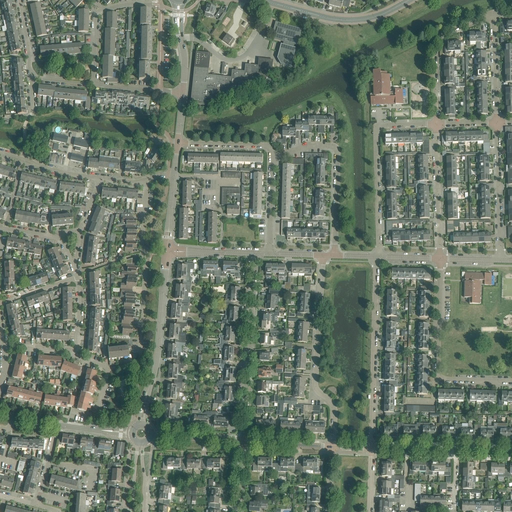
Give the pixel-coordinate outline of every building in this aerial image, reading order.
[(336,0),(335,7),(341,8),(342,6),(343,7),(346,7),(346,5),(349,6),(351,1),(350,0),(336,0)] [(205,13),(205,16),(209,17),(213,18),(216,5),(210,3),(209,6),(208,5),(206,9),(205,9),(204,12),(205,12),(205,13)] [(150,39),(150,30),(150,28),(149,28),(149,15),(151,15),(151,9),(141,9),(140,26),(142,26),(141,63),(139,63),(139,80),(149,80),(149,74),(148,74),(148,61),(149,61),(150,50),(151,50),(151,39),(150,39)] [(226,11),(225,10),(224,12),(220,9),(218,12),(221,14),(218,19),(221,21),(226,13),(225,12),(226,11)] [(504,30),(501,30),(501,34),(504,34),(507,34),(509,34),(509,31),(511,31),(511,21),(507,21),(507,22),(507,24),(504,24),(504,30)] [(276,23),(272,38),(285,41),(284,45),(281,44),(277,59),(281,65),(291,67),(301,30),(276,23)] [(480,32),(476,32),(476,33),(476,42),(476,51),(481,51),(481,42),(482,42),(486,42),(486,39),(486,35),(482,35),(482,33),(482,32),(480,32)] [(470,33),(470,37),(466,37),(467,45),(470,45),(470,43),(476,42),(476,33),(470,33)] [(236,40),(228,34),(223,41),(231,47),(236,40)] [(454,42),(454,52),(461,52),(461,54),(464,54),(464,46),(461,46),(461,42),(458,42),(458,40),(454,40),(454,42)] [(447,45),(445,45),(445,46),(445,55),(448,54),(449,54),(451,52),(454,52),(454,42),(448,42),(448,43),(447,43),(447,45)] [(10,55),(18,55),(17,51),(20,51),(20,48),(21,48),(20,45),(10,47),(11,50),(9,50),(10,55)] [(232,79),(207,76),(210,54),(197,53),(191,103),(204,105),(205,98),(231,100),(231,93),(244,94),(245,87),(257,89),(258,82),(270,83),(270,80),(272,61),(259,60),(259,67),(246,66),(245,73),(233,71),(232,79)] [(389,105),(403,104),(402,104),(402,97),(403,97),(403,89),(395,90),(395,92),(390,92),(390,75),(387,75),(387,72),(381,72),(381,70),(373,71),(373,76),(374,98),(371,98),(371,105),(387,105),(387,104),(389,104),(389,105)] [(473,77),(470,77),(470,80),(470,81),(473,81),(476,80),(483,80),(483,77),(487,77),(486,71),(477,71),(477,76),(473,76),(473,77)] [(107,82),(119,82),(119,78),(112,78),(112,73),(102,73),(102,78),(107,78),(107,82)] [(448,87),(456,87),(458,87),(458,84),(456,84),(456,78),(454,78),(444,78),(445,85),(448,84),(448,87)] [(483,80),(476,80),(476,84),(477,84),(477,90),(487,90),(487,83),(483,83),(483,80)] [(456,87),(448,87),(448,90),(445,91),(445,97),(455,97),(454,91),(456,91),(456,87)] [(89,109),(90,102),(91,97),(86,97),(87,92),(82,91),(81,101),(85,102),(85,108),(89,109)] [(91,103),(97,104),(100,104),(100,105),(101,92),(96,92),(95,97),(92,97),(91,103)] [(455,109),(445,109),(445,116),(448,116),(448,118),(449,118),(455,118),(455,109)] [(483,135),(483,132),(477,132),(477,142),(483,142),(484,142),(484,140),(489,140),(489,135),(483,135)] [(446,133),(446,135),(444,135),(444,136),(442,136),(442,143),(452,143),(452,133),(446,133)] [(54,134),(53,141),(66,144),(67,141),(68,137),(54,134)] [(423,137),(423,134),(416,134),(417,144),(423,144),(423,143),(423,140),(429,140),(429,137),(423,137)] [(75,139),(74,146),(87,149),(89,142),(75,139)] [(155,149),(148,159),(154,163),(161,153),(155,149)] [(49,154),(48,161),(63,164),(64,158),(49,154)] [(72,154),(70,160),(82,163),(83,157),(72,154)] [(317,160),(317,166),(325,166),(325,163),(328,163),(328,160),(328,154),(323,154),(323,160),(320,160),(317,160)] [(185,156),(185,162),(188,162),(188,163),(193,163),(194,163),(194,155),(188,155),(188,156),(185,156)] [(3,176),(8,177),(11,169),(5,167),(3,176)] [(11,169),(8,177),(13,179),(15,180),(16,176),(17,174),(15,173),(16,171),(11,169)] [(419,181),(417,181),(418,182),(418,184),(425,184),(425,181),(429,181),(428,175),(419,175),(419,181)] [(478,181),(478,185),(486,184),(486,181),(489,181),(489,175),(479,175),(480,181),(478,181)] [(199,186),(192,186),(192,182),(191,182),(191,179),(186,179),(186,182),(183,182),(183,188),(195,189),(199,189),(199,186)] [(396,182),(386,182),(386,183),(386,185),(387,189),(390,188),(390,191),(398,191),(400,191),(400,188),(398,188),(396,188),(396,182)] [(457,182),(447,182),(447,189),(451,189),(451,192),(461,191),(458,191),(458,188),(457,188),(457,182)] [(416,194),(419,194),(429,194),(429,187),(425,187),(425,184),(416,185),(416,194)] [(490,194),(490,190),(490,187),(486,187),(486,184),(478,185),(479,188),(480,188),(480,194),(490,194)] [(387,201),(397,201),(397,195),(398,195),(398,191),(390,191),(390,194),(387,195),(387,201)] [(457,195),(461,195),(461,191),(451,192),(451,195),(447,195),(448,201),(458,201),(457,195)] [(103,215),(105,210),(97,207),(95,212),(103,215)] [(324,214),(324,211),(316,210),(315,214),(314,214),(312,216),(312,220),(323,220),(323,217),(326,217),(326,214),(324,214)] [(95,212),(93,217),(101,220),(103,221),(105,216),(103,215),(95,212)] [(41,216),(40,224),(41,225),(41,226),(44,227),(45,224),(47,225),(49,215),(42,213),(41,216)] [(125,225),(136,225),(136,219),(133,219),(133,214),(121,214),(121,225),(125,225)] [(51,217),(52,227),(56,226),(56,228),(59,227),(59,226),(66,225),(66,227),(69,226),(69,225),(73,224),(72,215),(51,217)] [(92,223),(101,226),(99,225),(101,220),(93,217),(91,222),(92,223)] [(90,228),(98,231),(101,226),(92,223),(90,228)] [(125,225),(125,230),(127,230),(127,234),(126,234),(137,234),(137,228),(132,228),(132,225),(136,225),(125,225)] [(88,233),(93,235),(96,236),(98,231),(90,228),(88,233)] [(386,233),(387,236),(389,236),(389,241),(393,241),(393,242),(399,242),(399,229),(393,229),(393,230),(393,232),(392,232),(386,233)] [(328,231),(326,231),(319,230),(319,239),(322,239),(322,241),(325,241),(326,236),(328,236),(328,231)] [(495,235),(491,235),(491,233),(484,233),(485,243),(491,243),(491,238),(495,237),(495,235)] [(137,234),(126,234),(126,237),(125,237),(125,242),(136,242),(131,242),(131,239),(136,239),(136,234),(137,234)] [(14,236),(11,235),(11,239),(8,238),(6,247),(12,248),(14,236)] [(18,249),(17,251),(23,252),(26,238),(23,237),(22,241),(19,240),(18,249)] [(136,248),(136,242),(125,242),(125,243),(126,243),(126,246),(125,246),(125,251),(131,251),(131,248),(136,248)] [(59,246),(48,251),(50,257),(58,253),(57,251),(61,249),(59,246)] [(64,257),(63,254),(59,256),(58,253),(50,257),(52,262),(64,257)] [(62,264),(61,261),(65,260),(64,257),(52,262),(54,267),(62,264)] [(121,271),(137,273),(137,270),(137,267),(134,267),(132,267),(133,263),(132,263),(132,259),(132,258),(125,260),(125,261),(126,261),(125,264),(126,264),(126,267),(126,268),(127,268),(127,272),(126,272),(121,271)] [(201,270),(200,274),(200,276),(207,276),(207,274),(211,274),(211,263),(204,262),(204,270),(201,270)] [(195,264),(193,264),(187,263),(186,266),(179,265),(178,272),(190,273),(191,270),(194,270),(195,264)] [(218,263),(211,263),(211,274),(211,270),(214,270),(214,276),(221,276),(221,270),(218,270),(218,263)] [(221,276),(227,277),(227,274),(231,274),(231,271),(231,263),(224,263),(224,270),(221,270),(221,276)] [(238,263),(231,263),(231,271),(234,271),(234,277),(237,277),(237,279),(241,279),(241,271),(238,271),(238,263)] [(68,267),(67,265),(64,266),(62,264),(54,267),(56,272),(68,267)] [(279,273),(278,273),(278,276),(287,277),(287,272),(285,272),(285,265),(279,264),(279,273)] [(68,267),(56,272),(59,278),(67,275),(66,272),(69,270),(68,267)] [(127,277),(127,280),(126,280),(137,281),(138,276),(132,275),(133,272),(137,273),(121,271),(121,277),(127,277)] [(185,280),(185,283),(191,284),(192,277),(190,277),(190,273),(178,272),(178,279),(185,280)] [(492,274),(465,273),(464,298),(470,298),(469,304),(480,304),(480,285),(490,286),(490,274),(492,274)] [(48,282),(45,274),(39,275),(43,285),(45,284),(44,283),(48,282)] [(43,285),(39,275),(34,277),(37,286),(40,285),(40,286),(43,285)] [(34,277),(26,280),(25,280),(29,290),(34,288),(34,287),(37,286),(34,277)] [(137,281),(126,280),(126,284),(121,283),(120,289),(121,289),(130,290),(131,287),(136,287),(136,281),(137,282),(137,281)] [(188,293),(190,293),(191,284),(185,283),(185,286),(177,285),(177,292),(188,293)] [(13,285),(3,286),(3,288),(4,288),(4,292),(7,291),(8,295),(11,294),(16,293),(16,289),(13,289),(13,286),(13,285)] [(239,296),(240,289),(232,288),(233,285),(230,285),(226,285),(226,291),(232,291),(231,295),(239,296)] [(130,290),(121,289),(120,297),(136,299),(135,299),(135,293),(130,293),(130,290)] [(46,292),(41,294),(44,302),(45,305),(50,303),(47,293),(46,292)] [(183,300),(183,303),(189,303),(190,303),(190,297),(188,297),(188,293),(177,292),(176,299),(183,300)] [(41,294),(36,295),(39,304),(44,302),(41,294)] [(36,295),(31,297),(34,306),(39,304),(36,295)] [(225,298),(225,305),(231,305),(232,302),(234,302),(239,303),(239,296),(231,295),(226,295),(226,298),(225,298)] [(266,304),(265,309),(267,309),(272,310),(274,310),(274,306),(278,307),(278,302),(279,297),(275,297),(273,296),(268,296),(267,305),(266,304)] [(28,307),(34,306),(31,297),(25,299),(28,307)] [(120,298),(125,298),(126,298),(125,301),(124,301),(124,306),(130,307),(130,304),(135,304),(136,299),(120,297),(120,298)] [(173,305),(172,312),(180,313),(181,309),(186,309),(187,306),(189,307),(189,303),(183,303),(181,303),(180,306),(173,305)] [(238,316),(239,309),(231,308),(231,305),(225,305),(223,305),(223,308),(225,308),(225,311),(226,311),(225,315),(238,316)] [(130,307),(124,306),(123,312),(125,312),(124,315),(123,315),(134,316),(135,310),(130,310),(130,307)] [(303,317),(303,314),(309,314),(309,308),(300,307),(300,310),(299,310),(298,311),(298,312),(297,316),(303,317)] [(386,310),(386,314),(387,314),(387,315),(388,315),(388,316),(387,316),(387,317),(391,317),(391,320),(399,320),(399,317),(397,317),(397,310),(387,310),(386,310)] [(179,320),(179,323),(188,323),(191,324),(191,320),(187,320),(188,317),(182,317),(183,313),(180,313),(172,312),(172,319),(179,320)] [(263,315),(262,322),(270,322),(274,323),(274,319),(274,316),(278,316),(279,313),(275,313),(271,312),(271,316),(268,315),(263,315)] [(121,324),(128,324),(128,321),(133,322),(133,316),(134,316),(123,315),(123,319),(122,319),(121,324)] [(219,324),(222,325),(228,325),(230,325),(230,322),(238,323),(238,316),(225,315),(225,319),(224,318),(224,322),(222,321),(222,322),(220,322),(219,324)] [(399,320),(391,320),(391,323),(387,323),(386,329),(396,330),(397,323),(399,323),(399,320)] [(262,329),(270,329),(273,330),(273,333),(275,332),(279,332),(279,328),(276,329),(273,329),(273,326),(270,326),(270,322),(262,322),(262,329)] [(171,325),(171,332),(183,333),(183,329),(185,329),(185,327),(187,327),(188,323),(179,323),(179,326),(171,325)] [(125,336),(128,336),(129,336),(129,333),(132,334),(133,328),(127,327),(128,324),(121,324),(121,329),(122,329),(122,333),(122,336),(123,336),(125,336)] [(235,335),(235,328),(228,328),(228,325),(222,325),(221,331),(223,331),(223,335),(235,335)] [(170,339),(175,339),(177,340),(177,343),(185,343),(186,333),(183,333),(171,332),(170,339)] [(226,345),(227,342),(234,342),(235,335),(223,335),(220,334),(219,335),(219,338),(220,338),(221,339),(220,345),(226,345)] [(261,345),(271,345),(271,341),(273,341),(273,338),(268,337),(262,337),(261,345)] [(385,347),(385,352),(391,352),(393,352),(396,352),(396,342),(386,342),(386,347),(385,347)] [(181,353),(181,349),(183,349),(183,346),(185,347),(185,343),(177,343),(177,346),(169,345),(169,352),(177,353),(181,353)] [(233,355),(234,348),(226,348),(226,345),(220,345),(219,344),(218,348),(220,348),(220,350),(222,351),(222,355),(233,355)] [(131,350),(130,345),(127,345),(127,347),(108,349),(109,359),(129,357),(128,350),(131,350)] [(260,360),(265,361),(269,361),(270,356),(274,355),(274,353),(279,352),(278,348),(271,349),(272,353),(270,353),(266,353),(266,354),(261,353),(260,360)] [(298,350),(298,349),(295,349),(295,351),(298,351),(297,357),(306,357),(306,351),(298,350)] [(182,361),(183,357),(181,357),(181,353),(177,353),(169,352),(168,359),(176,360),(175,363),(178,363),(186,364),(186,363),(186,361),(182,361)] [(396,355),(398,355),(398,352),(396,352),(393,352),(391,352),(391,355),(386,355),(385,361),(395,361),(396,355)] [(16,360),(25,362),(25,363),(25,364),(27,364),(28,362),(25,361),(26,357),(18,355),(16,360)] [(214,360),(214,364),(219,364),(220,364),(225,365),(225,362),(230,362),(233,362),(233,355),(222,355),(222,358),(221,360),(214,360)] [(69,364),(65,362),(66,360),(64,359),(63,362),(64,362),(62,365),(61,364),(61,367),(60,369),(61,369),(60,370),(66,372),(69,364)] [(23,369),(26,370),(26,367),(24,367),(25,364),(25,363),(25,362),(16,360),(16,362),(14,361),(14,365),(15,366),(23,368),(23,369)] [(73,365),(69,364),(66,372),(72,375),(77,362),(74,361),(73,365)] [(78,375),(78,373),(79,371),(80,368),(77,367),(79,363),(77,362),(72,375),(77,377),(78,375)] [(181,369),(184,369),(184,367),(186,367),(186,364),(178,363),(178,366),(170,365),(169,372),(178,373),(181,373),(181,369)] [(235,375),(235,368),(228,368),(228,365),(225,365),(220,364),(220,368),(222,368),(221,371),(223,371),(223,375),(235,375)] [(23,369),(23,368),(15,366),(13,371),(25,374),(25,373),(23,372),(23,369)] [(96,372),(87,369),(86,375),(98,378),(99,376),(95,375),(96,372)] [(259,377),(264,377),(267,377),(267,375),(271,376),(271,374),(271,369),(263,369),(263,370),(259,370),(259,377)] [(25,374),(13,371),(12,377),(21,379),(21,380),(23,381),(24,379),(21,378),(22,375),(24,375),(25,374)] [(176,383),(183,383),(185,383),(185,380),(185,377),(178,377),(178,373),(169,372),(169,379),(176,380),(176,383)] [(384,374),(384,378),(385,378),(385,381),(389,381),(389,384),(397,384),(397,380),(395,380),(395,374),(385,374),(384,374)] [(84,380),(95,384),(95,383),(96,380),(98,380),(98,378),(86,375),(84,380)] [(226,385),(227,382),(234,382),(235,375),(223,375),(223,379),(221,378),(221,381),(219,381),(219,382),(217,382),(216,384),(226,385)] [(95,384),(84,380),(81,392),(90,395),(92,395),(94,391),(96,391),(97,389),(94,388),(95,384)] [(168,385),(168,392),(180,393),(180,389),(182,389),(183,383),(176,383),(176,386),(168,385)] [(11,385),(6,384),(3,398),(6,399),(7,396),(12,397),(14,388),(11,388),(11,385)] [(226,395),(233,395),(234,388),(226,388),(226,385),(216,384),(216,387),(218,387),(218,388),(220,388),(220,391),(226,391),(226,395)] [(269,384),(267,384),(258,384),(258,392),(266,393),(266,389),(269,389),(269,385),(269,384)] [(397,384),(389,384),(389,387),(385,387),(385,393),(395,394),(395,387),(397,387),(397,384)] [(12,397),(17,398),(20,387),(18,387),(17,389),(14,388),(12,397)] [(28,401),(31,388),(31,390),(29,389),(28,392),(25,391),(23,400),(28,401)] [(36,394),(34,403),(40,404),(40,401),(41,399),(42,393),(40,392),(37,391),(36,394)] [(470,401),(476,401),(477,391),(467,391),(467,403),(470,403),(470,401)] [(81,392),(80,398),(92,401),(93,399),(89,398),(90,395),(81,392)] [(175,400),(174,403),(183,403),(185,403),(185,402),(183,402),(183,400),(181,400),(182,397),(179,397),(180,393),(168,392),(167,399),(175,400)] [(499,394),(499,407),(503,407),(503,402),(508,402),(508,392),(502,392),(502,394),(499,394)] [(215,401),(215,404),(220,405),(225,405),(225,402),(230,402),(233,402),(233,395),(226,395),(217,394),(217,402),(215,401)] [(257,406),(262,407),(265,407),(266,402),(268,402),(268,398),(266,398),(257,397),(257,406)] [(78,403),(77,409),(86,411),(87,408),(90,409),(91,406),(87,405),(78,403)] [(167,405),(166,412),(178,413),(174,412),(175,409),(180,409),(181,405),(182,405),(183,403),(174,403),(174,406),(167,405)] [(383,406),(382,411),(384,411),(384,413),(385,413),(385,416),(391,416),(391,413),(394,413),(394,406),(384,406),(383,406)] [(195,417),(194,423),(194,425),(201,425),(202,413),(199,411),(192,411),(192,417),(195,417)] [(179,423),(179,418),(180,417),(178,417),(178,413),(166,412),(165,419),(173,420),(173,423),(179,423)] [(206,412),(202,414),(202,413),(201,425),(208,426),(209,418),(212,419),(212,412),(206,412)] [(222,415),(219,414),(219,413),(212,412),(212,419),(215,419),(214,426),(221,427),(222,415)] [(226,415),(222,415),(221,427),(228,427),(229,420),(232,420),(232,414),(226,413),(226,415)] [(294,419),(293,432),(300,432),(300,427),(300,423),(302,423),(302,418),(297,418),(297,419),(294,419)] [(305,421),(305,426),(306,426),(306,427),(306,432),(312,433),(313,421),(305,421)] [(401,423),(397,423),(397,428),(391,428),(391,438),(397,438),(397,430),(401,430),(401,423)] [(401,430),(404,431),(403,438),(410,438),(410,428),(404,428),(404,423),(401,423),(401,430)] [(410,428),(410,438),(416,438),(417,434),(420,434),(420,431),(420,424),(417,423),(416,425),(410,425),(410,428)] [(439,424),(439,432),(442,432),(442,437),(449,437),(449,427),(442,427),(443,424),(442,424),(442,423),(439,423),(439,424)] [(487,427),(487,440),(494,441),(494,433),(497,433),(497,426),(497,424),(494,423),(494,426),(494,427),(487,427)] [(420,424),(420,431),(423,431),(423,437),(429,437),(430,427),(430,424),(423,424),(420,424)] [(429,437),(436,437),(436,431),(439,432),(439,424),(436,424),(436,427),(430,427),(429,437)] [(449,437),(455,437),(455,432),(458,432),(458,425),(455,424),(455,427),(449,427),(449,437)] [(497,433),(500,433),(500,439),(506,439),(507,429),(507,424),(497,424),(497,426),(497,433)] [(458,425),(458,432),(461,432),(461,440),(468,440),(468,430),(468,427),(462,427),(462,425),(458,425)] [(468,430),(468,440),(474,440),(474,432),(478,433),(478,425),(474,425),(474,430),(468,430)] [(481,425),(478,425),(478,433),(481,433),(480,440),(487,440),(487,427),(481,427),(481,425)] [(384,434),(384,438),(391,438),(391,428),(380,427),(380,434),(384,434)] [(67,444),(68,435),(62,434),(61,441),(59,441),(58,445),(61,445),(61,443),(67,444)] [(76,450),(77,444),(74,443),(75,436),(68,435),(67,444),(73,445),(72,450),(76,451),(76,450)] [(85,447),(87,438),(81,437),(80,444),(77,444),(76,450),(79,450),(80,446),(85,447)] [(92,454),(94,454),(95,446),(92,446),(93,439),(87,438),(85,447),(86,447),(85,451),(91,451),(91,449),(92,449),(92,454)] [(105,441),(99,440),(98,447),(95,446),(94,454),(97,454),(103,455),(105,441)] [(105,441),(104,452),(113,453),(113,452),(113,449),(110,449),(110,447),(111,442),(105,441)] [(112,456),(112,457),(115,458),(115,457),(117,457),(119,455),(120,455),(121,457),(123,458),(124,447),(124,444),(120,443),(117,443),(117,446),(114,445),(114,447),(113,449),(113,452),(113,453),(112,456)] [(167,467),(173,468),(174,459),(168,459),(168,457),(163,457),(163,464),(164,464),(163,469),(167,469),(167,467)] [(183,470),(184,458),(180,458),(180,459),(174,459),(173,468),(180,468),(180,470),(183,470)] [(187,458),(184,458),(183,470),(187,470),(187,469),(194,469),(194,460),(187,460),(187,458)] [(258,458),(258,463),(258,465),(253,465),(253,471),(265,472),(265,459),(258,458)] [(200,470),(204,470),(204,459),(200,459),(200,460),(194,460),(194,469),(200,469),(200,470)] [(214,468),(214,460),(207,460),(207,459),(204,459),(204,470),(207,471),(207,468),(214,468)] [(220,460),(214,460),(214,468),(220,469),(220,470),(224,470),(224,465),(225,459),(220,459),(220,460)] [(265,459),(265,472),(269,472),(276,472),(276,466),(272,466),(272,464),(272,459),(265,459)] [(276,472),(287,472),(287,470),(287,467),(288,459),(281,459),(281,466),(276,466),(276,472)] [(295,459),(288,459),(287,467),(287,470),(291,470),(291,472),(299,472),(299,466),(295,466),(295,459)] [(299,464),(299,466),(299,472),(306,473),(306,471),(310,471),(310,460),(303,459),(303,464),(299,464)] [(322,467),(322,464),(319,464),(319,465),(317,464),(317,460),(310,460),(310,471),(314,471),(314,473),(322,473),(322,467)] [(387,462),(387,463),(382,463),(382,470),(392,470),(392,464),(394,464),(394,460),(389,460),(388,462),(387,462)] [(413,462),(413,468),(410,468),(410,475),(413,475),(413,471),(419,472),(420,462),(413,462)] [(426,468),(426,462),(420,462),(419,472),(425,472),(425,475),(429,475),(429,469),(426,468)] [(432,462),(432,469),(429,469),(429,475),(432,475),(433,472),(438,472),(439,462),(432,462)] [(444,476),(448,476),(448,469),(445,469),(445,463),(439,462),(438,472),(444,472),(444,476)] [(491,464),(491,468),(491,470),(488,470),(488,477),(492,477),(492,474),(498,474),(498,464),(491,464)] [(498,474),(498,477),(503,477),(507,477),(507,471),(505,471),(505,464),(498,464),(498,474)] [(116,465),(108,465),(107,469),(112,469),(112,475),(121,476),(121,470),(115,469),(116,465)] [(391,476),(392,470),(382,470),(382,476),(388,477),(388,479),(395,480),(395,476),(391,476)] [(78,491),(81,480),(78,479),(78,482),(51,475),(49,484),(78,491)] [(112,475),(111,481),(108,481),(108,484),(106,484),(105,485),(108,485),(114,486),(114,482),(120,482),(121,476),(112,475)] [(382,482),(381,489),(391,489),(394,489),(395,483),(395,480),(388,479),(388,482),(382,482)] [(160,493),(168,494),(171,494),(172,488),(171,488),(171,484),(166,483),(165,483),(160,483),(159,487),(160,487),(160,493)] [(263,492),(263,496),(268,496),(269,485),(262,484),(258,485),(254,484),(254,485),(255,485),(254,488),(251,488),(251,496),(259,496),(259,491),(263,492)] [(114,490),(114,486),(108,485),(108,489),(111,490),(110,495),(119,496),(119,490),(114,490)] [(308,491),(307,495),(312,495),(320,496),(321,489),(314,488),(314,485),(310,485),(308,485),(308,491)] [(209,487),(209,491),(211,491),(210,497),(219,498),(220,491),(221,488),(215,487),(209,487)] [(388,499),(394,499),(394,495),(391,495),(391,489),(381,489),(381,496),(388,496),(388,499)] [(168,500),(168,494),(160,493),(159,500),(158,500),(158,503),(170,504),(170,500),(168,500)] [(77,494),(75,511),(84,511),(85,505),(88,505),(89,500),(85,500),(86,495),(79,494),(77,494)] [(119,502),(119,496),(110,495),(110,501),(109,501),(108,505),(111,506),(111,504),(115,504),(115,502),(119,502)] [(320,496),(312,495),(307,495),(307,505),(313,505),(313,502),(320,503),(320,496)] [(210,497),(210,503),(209,503),(208,507),(220,508),(220,504),(219,504),(219,498),(210,497)] [(394,499),(388,499),(387,501),(379,501),(379,508),(388,508),(389,502),(394,503),(394,499)] [(268,501),(254,500),(254,504),(250,503),(249,511),(257,511),(259,511),(260,508),(261,508),(261,507),(267,508),(267,505),(268,501)] [(170,504),(158,503),(158,507),(160,507),(159,511),(167,511),(168,508),(170,508),(170,504)]
